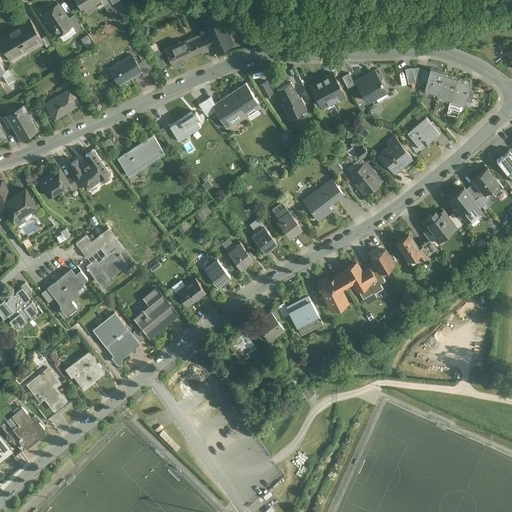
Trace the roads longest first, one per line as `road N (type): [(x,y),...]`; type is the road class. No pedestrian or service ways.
road 1 (residential): [(511,98),(397,198),(273,275),(0,491)]
road 2 (residential): [(511,88),(458,55),(425,47),(268,54),(222,64),(35,149),(0,157)]
